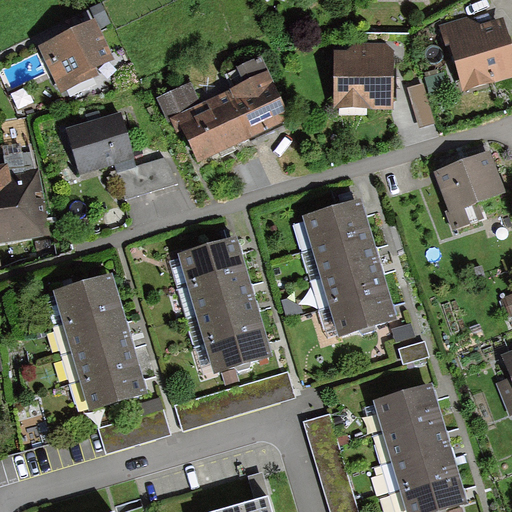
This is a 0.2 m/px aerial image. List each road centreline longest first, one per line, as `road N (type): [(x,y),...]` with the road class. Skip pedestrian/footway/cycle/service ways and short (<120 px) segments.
road 1 (residential): [(511,118),(118,238)]
road 2 (residential): [(0,501),(283,418),(311,511)]
